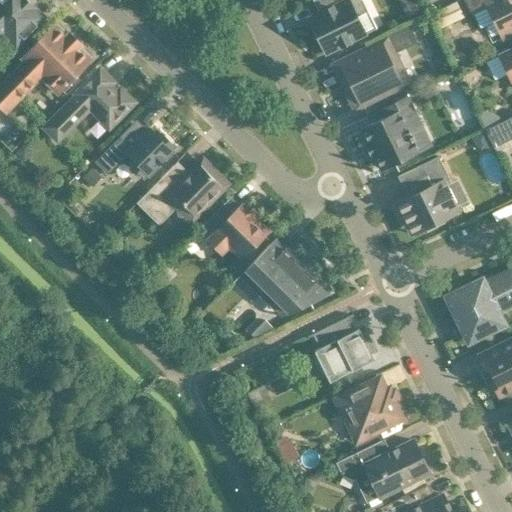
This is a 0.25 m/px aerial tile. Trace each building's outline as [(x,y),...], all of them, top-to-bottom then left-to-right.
[(0,0),(0,37),(4,34),(16,45),(45,15),(29,0),(0,0)] [(313,0),(319,12),(314,14),(309,17),(326,52),(365,33),(356,16),(363,13),(356,0),(313,0)] [(511,0),(466,0),(472,11),(486,4),(500,33),(505,31),(507,35),(511,32),(511,0)] [(440,9),(429,15),(436,29),(447,24),(440,9)] [(69,37),(72,35),(69,32),(64,36),(56,28),(51,28),(22,57),(25,60),(0,85),(0,103),(6,110),(41,75),(58,92),(86,62),(86,58),(78,49),(82,45),(79,42),(77,44),(69,37)] [(385,39),(354,54),(336,63),(335,61),(331,63),(354,110),(358,108),(357,106),(406,82),(385,39)] [(511,48),(500,54),(511,78),(511,48)] [(436,63),(435,70),(450,72),(451,64),(445,59),(436,63)] [(100,68),(85,82),(75,92),(77,94),(45,126),(58,139),(90,107),(101,117),(104,114),(113,123),(134,102),(131,100),(133,98),(124,88),(122,90),(120,88),(117,91),(110,84),(113,81),(100,68)] [(456,72),(448,76),(450,81),(454,83),(460,80),(456,72)] [(382,167),(400,159),(418,150),(406,124),(419,118),(407,95),(382,107),(386,116),(363,128),(365,131),(363,132),(366,139),(368,138),(369,140),(364,142),(372,158),(377,156),(377,157),(376,158),(379,165),(381,164),(382,167)] [(511,115),(485,128),(494,147),(511,137),(511,115)] [(132,145),(122,135),(96,160),(107,171),(127,152),(135,160),(131,163),(144,175),(147,172),(149,174),(172,150),(171,148),(174,145),(161,132),(158,135),(150,127),(132,145)] [(484,131),(472,137),(479,152),(491,146),(484,131)] [(24,141),(15,151),(25,161),(31,155),(31,148),(24,141)] [(396,202),(411,231),(412,233),(428,225),(429,228),(443,220),(442,218),(458,210),(443,181),(449,178),(438,155),(398,175),(408,196),(396,202)] [(185,174),(174,164),(138,200),(150,212),(152,211),(160,220),(179,201),(195,216),(225,187),(221,182),(223,180),(216,174),(214,176),(209,171),(211,169),(205,163),(203,165),(199,161),(185,174)] [(93,167),(83,177),(92,186),(102,176),(93,167)] [(222,223),(213,213),(198,229),(207,239),(215,231),(241,257),(269,230),(242,203),(222,223)] [(277,298),(290,311),(327,293),(273,240),(246,267),(265,287),(259,294),(270,305),(277,298)] [(465,329),(469,338),(502,322),(496,310),(511,302),(511,270),(493,280),(494,281),(484,286),(481,280),(449,296),(453,305),(452,306),(452,307),(454,306),(455,308),(453,309),(454,310),(455,309),(456,311),(454,311),(455,313),(456,312),(462,323),(460,323),(461,324),(462,324),(463,325),(462,326),(462,327),(464,326),(464,328),(463,329),(463,330),(465,329)] [(353,313),(308,335),(308,336),(313,334),(319,347),(315,349),(330,380),(375,358),(372,353),(371,353),(360,334),(362,333),(360,327),(357,329),(350,316),(353,314),(353,313)] [(265,320),(251,334),(255,337),(274,328),(265,320)] [(511,336),(478,353),(485,367),(486,369),(489,368),(494,378),(491,380),(499,396),(511,389),(511,336)] [(379,378),(362,386),(338,398),(358,438),(378,428),(403,416),(389,388),(385,390),(379,378)] [(265,382),(254,388),(262,403),(273,397),(265,382)] [(254,388),(246,392),(254,407),(262,403),(254,388)] [(280,423),(268,429),(273,440),(281,436),(283,430),(280,423)] [(362,448),(383,438),(378,428),(358,438),(362,448)] [(291,438),(281,436),(273,440),(284,462),(299,454),(291,438)] [(383,438),(365,447),(362,448),(337,461),(343,473),(355,478),(357,478),(368,472),(380,495),(430,471),(414,439),(389,451),(383,438)] [(368,472),(357,478),(369,501),(380,495),(368,472)] [(306,477),(294,482),(300,494),(312,488),(306,477)] [(443,492),(439,494),(434,497),(427,483),(383,505),(379,507),(381,511),(447,511),(449,510),(451,509),(443,492)] [(381,500),(364,509),(365,511),(368,511),(379,507),(383,505),(381,500)]
